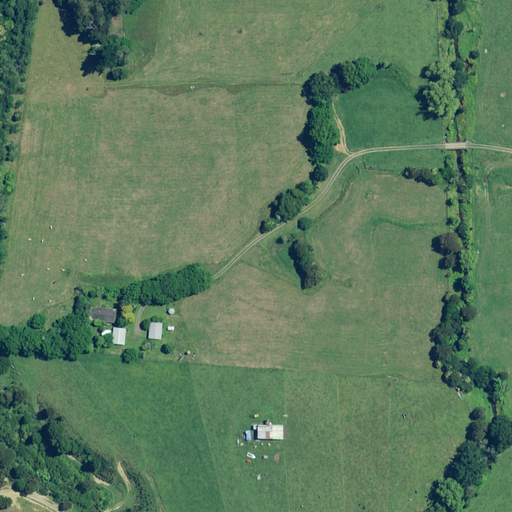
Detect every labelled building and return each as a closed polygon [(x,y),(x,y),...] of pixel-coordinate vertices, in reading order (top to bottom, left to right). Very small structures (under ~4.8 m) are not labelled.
[(117,310),(91,307),(90,320),(116,323),(117,310)] [(162,324),(150,323),(149,339),(161,340),(162,324)] [(126,329),(114,328),(113,344),(125,345),(126,329)] [(111,331),(103,330),(102,339),(111,339),(111,331)] [(283,440),(284,426),(258,426),(258,439),(283,440)]
